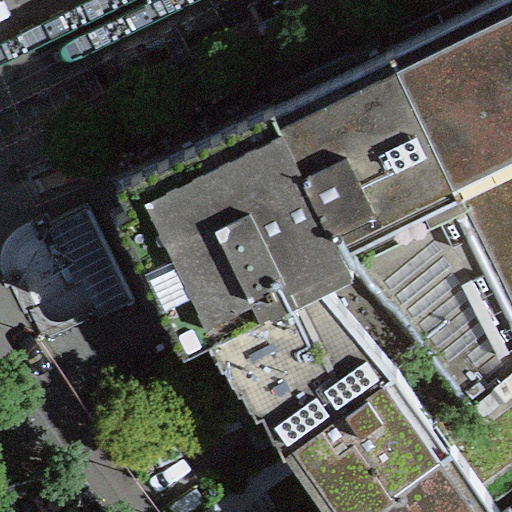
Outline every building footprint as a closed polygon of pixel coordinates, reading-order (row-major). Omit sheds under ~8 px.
[(511,0),(477,0),(391,42),(511,291),(511,0)] [(511,291),(391,42),(271,101),(422,345),(482,418),(511,397),(511,291)] [(422,345),(271,101),(120,174),(133,200),(117,208),(184,344),(214,329),(221,345),(218,347),(223,357),(231,353),(238,369),(235,371),(240,381),(247,378),(255,394),(252,395),(257,406),(260,404),(268,419),(267,419),(268,423),(276,420),(283,434),(280,436),(284,444),(285,443),(422,345)] [(482,418),(422,345),(285,443),(333,511),(349,511),(452,440),(482,418)] [(349,511),(500,511),(502,511),(452,440),(349,511)]
